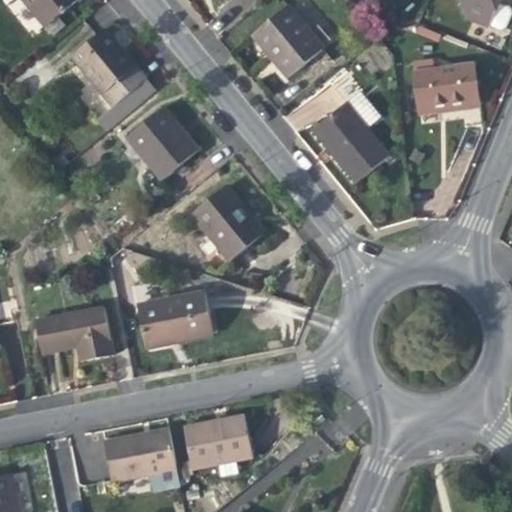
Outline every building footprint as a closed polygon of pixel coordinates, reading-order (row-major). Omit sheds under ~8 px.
[(22,0),(46,29),(80,0),(22,0)] [(459,0),(467,19),(489,28),(489,27),(498,6),(500,2),(504,0),(459,0)] [(289,6),(252,36),(273,61),(288,79),(324,49),(289,6)] [(509,11),(498,6),(489,27),(500,31),(504,30),(511,15),(509,11)] [(105,30),(72,57),(114,108),(123,119),(156,91),(134,64),(105,30)] [(415,72),(419,110),(479,103),(475,65),(415,72)] [(347,103),(368,128),(380,118),(359,93),(347,103)] [(368,128),(347,103),(312,132),(334,158),(356,184),(391,156),(368,128)] [(480,108),(479,103),(419,110),(419,115),(447,112),(480,108)] [(107,132),(123,119),(114,108),(98,122),(107,132)] [(165,108),(128,138),(164,181),(200,151),(181,128),(165,108)] [(228,186),(192,216),(230,262),(263,235),(248,216),(236,202),(239,200),(228,186)] [(147,351),(169,346),(167,338),(212,329),(205,293),(138,307),(147,351)] [(42,356),(76,349),(79,362),(95,359),(113,356),(104,309),(36,323),(42,356)] [(214,337),(212,329),(167,338),(169,346),(189,342),(214,337)] [(213,423),(185,428),(193,470),(253,459),(245,417),(213,423)] [(178,471),(169,430),(138,436),(105,443),(113,483),(178,471)] [(465,470),(464,461),(447,462),(447,472),(465,470)] [(19,511),(12,475),(0,476),(0,511),(19,511)]
